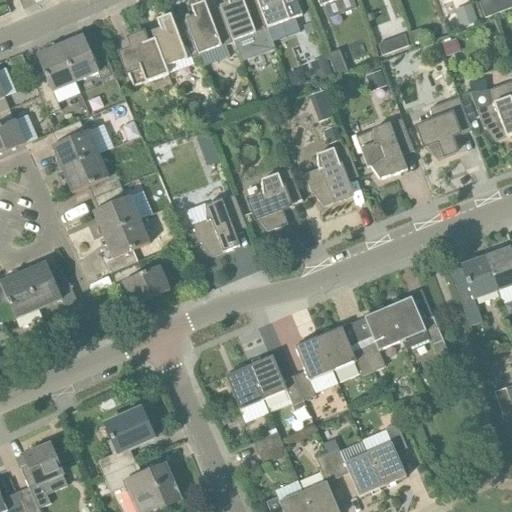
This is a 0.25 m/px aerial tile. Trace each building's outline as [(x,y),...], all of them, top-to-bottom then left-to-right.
[(275,48),(268,31),(256,0),(255,0),(257,2),(245,6),(242,0),(227,0),(229,5),(220,8),(234,44),(241,61),(275,48)] [(256,0),(268,31),(269,31),(268,30),(302,17),(295,0),(256,0)] [(511,0),(493,0),(499,14),(511,8),(511,0)] [(234,44),(220,8),(222,15),(211,19),(205,3),(191,8),(195,17),(186,20),(200,57),(200,56),(200,55),(225,46),(226,47),(234,44)] [(469,24),(478,20),(473,8),(464,11),(469,24)] [(200,57),(186,20),(186,21),(188,28),(177,32),(171,16),(157,21),(160,30),(151,34),(154,41),(155,41),(165,68),(166,68),(191,59),(192,60),(200,57)] [(493,23),(482,27),(487,41),(499,37),(493,23)] [(427,40),(423,29),(412,33),(416,44),(427,40)] [(155,41),(154,41),(147,44),(143,35),(129,40),(133,50),(121,55),(134,89),(169,76),(166,68),(165,68),(155,41)] [(59,47),(76,85),(98,76),(101,82),(113,77),(102,48),(90,54),(83,37),(59,47)] [(462,52),(458,39),(443,44),(447,57),(462,52)] [(383,56),(396,51),(392,41),(379,46),(383,56)] [(79,92),(76,85),(59,47),(36,57),(43,74),(31,79),(48,118),(61,112),(57,102),(79,92)] [(337,78),(348,74),(340,51),(329,55),(337,78)] [(333,74),(326,57),(313,62),(320,79),(333,74)] [(388,87),(382,71),(367,76),(373,92),(388,87)] [(511,136),(511,82),(489,92),(470,94),(484,130),(486,129),(496,142),(511,136)] [(335,118),(325,91),(310,97),(321,123),(335,118)] [(457,153),(452,140),(472,133),(460,99),(431,110),(432,124),(419,129),(426,148),(428,147),(438,160),(445,157),(445,158),(457,153)] [(408,172),(403,157),(415,153),(403,121),(374,132),(356,138),(361,151),(368,170),(371,169),(380,182),(391,178),(408,172)] [(0,156),(25,146),(15,122),(0,127),(0,156)] [(62,172),(100,156),(89,132),(86,134),(81,122),(52,135),(57,146),(52,148),(62,172)] [(342,140),(337,126),(324,131),(330,145),(342,140)] [(196,135),(201,149),(214,145),(208,130),(196,135)] [(352,198),(347,183),(359,179),(347,147),(318,158),(319,172),(306,177),(313,195),(315,194),(325,207),(332,205),(352,198)] [(94,200),(121,188),(116,175),(109,178),(100,156),(62,172),(72,196),(89,188),(94,200)] [(288,226),(283,211),(303,203),(291,172),(263,183),(264,197),(250,202),(257,221),(260,220),(269,233),(277,230),(277,231),(288,226)] [(103,238),(141,222),(131,198),(126,200),(121,188),(94,200),(98,211),(92,214),(103,238)] [(241,249),(236,234),(248,230),(235,198),(207,209),(208,222),(195,227),(201,246),(204,245),(214,258),(224,254),(224,255),(241,249)] [(111,276),(139,264),(134,252),(151,245),(141,222),(103,238),(112,261),(105,264),(111,276)] [(511,256),(509,250),(486,258),(498,293),(511,288),(511,256)] [(474,302),(498,293),(486,258),(462,267),(467,282),(455,287),(470,327),(481,323),(474,302)] [(23,274),(39,312),(62,302),(65,309),(78,304),(66,276),(54,281),(47,264),(23,274)] [(139,264),(111,276),(116,288),(122,285),(133,309),(171,293),(160,267),(143,275),(139,264)] [(42,320),(39,312),(23,274),(0,284),(0,308),(9,305),(16,322),(20,330),(42,320)] [(388,309),(402,342),(406,353),(430,343),(437,361),(449,356),(433,319),(422,323),(412,299),(388,309)] [(378,352),(402,342),(388,309),(365,319),(375,343),(363,348),(373,372),(385,367),(378,352)] [(373,372),(363,348),(352,353),(342,329),(319,339),(333,372),(356,362),(362,377),(373,372)] [(308,382),(333,372),(319,339),(295,349),(305,372),(293,378),(303,401),(314,396),(308,382)] [(303,401),(293,378),(283,382),(273,358),(249,368),(263,401),(287,391),(293,405),(303,401)] [(240,411),(263,401),(249,368),(226,378),(240,411)] [(511,388),(494,395),(502,417),(511,413),(511,388)] [(123,394),(113,399),(117,408),(127,403),(123,394)] [(303,401),(293,405),(296,411),(306,408),(303,401)] [(217,421),(235,413),(232,406),(214,414),(217,421)] [(403,417),(399,409),(390,413),(394,421),(403,417)] [(104,478),(136,465),(129,450),(154,439),(141,410),(106,426),(112,441),(108,443),(113,456),(98,463),(104,478)] [(368,455),(382,488),(406,478),(396,454),(406,449),(396,425),(385,430),(392,444),(368,455)] [(259,455),(282,445),(277,434),(254,443),(259,455)] [(327,455),(339,450),(335,441),(323,445),(327,455)] [(282,445),(259,455),(263,466),(286,456),(282,445)] [(17,495),(23,511),(39,511),(39,509),(50,505),(46,496),(68,487),(63,477),(50,446),(25,457),(29,466),(22,469),(29,490),(17,495)] [(339,450),(327,455),(338,479),(349,474),(359,498),(382,488),(368,455),(345,464),(339,450)] [(326,484),(336,479),(338,479),(327,455),(316,460),(326,484)] [(136,465),(104,478),(111,494),(125,488),(135,511),(156,511),(160,510),(160,511),(181,502),(166,466),(141,477),(136,465)] [(302,494),(310,511),(338,511),(326,484),(302,494)] [(0,511),(23,511),(17,495),(3,501),(0,493),(0,511)] [(282,511),(310,511),(302,494),(279,504),(282,511)]
